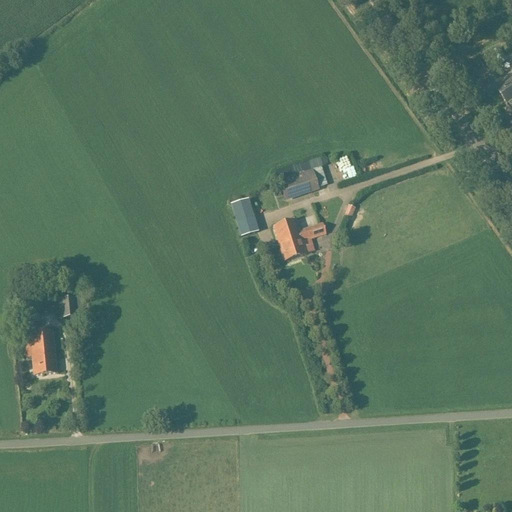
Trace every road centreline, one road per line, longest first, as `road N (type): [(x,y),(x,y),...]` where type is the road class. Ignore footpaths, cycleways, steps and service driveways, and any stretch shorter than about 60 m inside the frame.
road 1 (unclassified): [(346,422),(0,442)]
road 2 (unclassified): [(511,191),(375,0)]
road 3 (unclassified): [(346,422),(511,413)]
